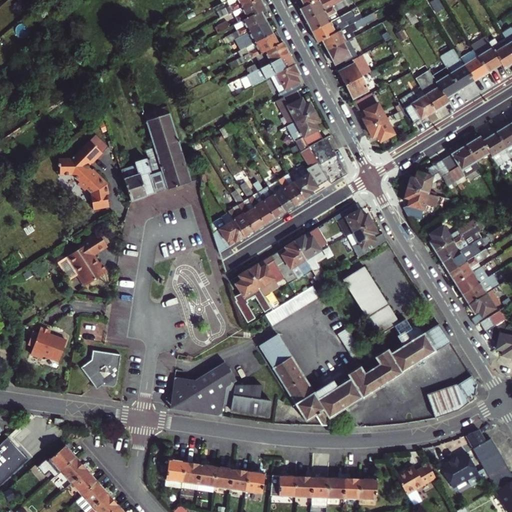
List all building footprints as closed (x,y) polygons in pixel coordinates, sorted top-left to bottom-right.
[(232,11),(252,0),(225,0),(228,5),(217,11),(219,17),(232,11)] [(235,16),(237,22),(261,10),(265,8),(261,0),(252,0),(232,11),(235,16)] [(299,8),(305,19),(341,0),(314,0),(304,6),(299,8)] [(341,0),(305,19),(311,30),(338,16),(335,11),(352,2),(350,0),(341,0)] [(346,19),(353,15),(350,9),(343,13),(346,19)] [(226,42),(239,36),(267,21),(261,10),(237,22),(233,24),(236,30),(223,37),(226,42)] [(412,11),(411,10),(405,13),(411,24),(418,21),(412,11)] [(367,15),(370,20),(375,17),(372,12),(367,15)] [(327,50),(346,40),(355,36),(351,30),(370,20),(367,15),(344,27),(321,39),(327,50)] [(235,16),(225,21),(228,27),(233,24),(237,22),(235,16)] [(316,41),(321,39),(344,27),(341,22),(338,16),(311,30),(316,41)] [(217,25),(220,31),(228,27),(225,21),(217,25)] [(237,50),(272,32),(267,21),(239,36),(242,41),(229,48),(231,53),(237,50)] [(366,30),(359,34),(361,39),(368,35),(366,30)] [(405,38),(400,30),(395,33),(400,41),(405,38)] [(255,55),(278,43),(272,32),(237,50),(240,56),(235,59),(237,64),(255,55)] [(470,44),(474,50),(487,72),(501,63),(488,42),(484,36),(470,44)] [(493,38),(488,42),(501,63),(503,68),(511,62),(511,50),(505,38),(496,43),(493,38)] [(346,40),(327,50),(334,64),(350,56),(343,44),(347,42),(346,40)] [(255,55),(261,66),(288,52),(282,41),(278,43),(255,55)] [(474,50),(460,58),(473,80),(487,72),(474,50)] [(270,76),(294,63),(288,52),(261,66),(264,72),(267,77),(270,76)] [(345,84),(364,74),(369,72),(370,71),(361,54),(351,59),(353,63),(337,71),(345,84)] [(443,62),(446,66),(459,89),(473,80),(460,58),(450,64),(444,54),(441,56),(444,62),(443,62)] [(237,64),(235,59),(229,62),(232,67),(237,64)] [(249,72),(257,68),(254,63),(246,67),(249,72)] [(299,73),(294,63),(270,76),(281,97),(282,96),(297,89),(301,87),(294,75),(299,73)] [(432,74),(433,77),(446,97),(459,89),(446,66),(432,74)] [(378,73),(376,68),(370,71),(369,72),(371,76),(378,73)] [(267,77),(264,72),(251,79),(254,84),(267,77)] [(364,74),(345,84),(352,98),(368,90),(362,78),(365,77),(364,74)] [(420,85),(422,89),(435,110),(449,102),(446,97),(433,77),(420,85)] [(96,89),(89,79),(82,84),(88,94),(96,89)] [(254,84),(251,79),(240,85),(242,90),(254,84)] [(304,103),(297,89),(282,96),(281,97),(275,100),(288,124),(314,111),(308,101),(304,103)] [(435,110),(422,89),(414,93),(413,91),(399,99),(414,123),(435,110)] [(367,127),(388,116),(387,114),(384,115),(371,91),(353,101),(367,127)] [(150,95),(138,98),(142,111),(154,108),(150,95)] [(190,181),(166,105),(143,112),(153,147),(145,149),(150,166),(152,172),(160,170),(166,188),(190,181)] [(390,109),(392,114),(400,109),(398,105),(390,109)] [(400,109),(392,114),(395,119),(403,115),(400,109)] [(314,111),(288,124),(287,124),(295,140),(299,138),(304,148),(307,146),(322,138),(314,123),(319,120),(314,111)] [(388,116),(367,127),(372,136),(376,134),(379,140),(392,133),(386,121),(390,119),(388,116)] [(218,129),(223,137),(233,130),(228,123),(218,129)] [(496,132),(510,156),(511,154),(511,127),(510,123),(496,132)] [(267,128),(261,131),(265,136),(270,133),(267,128)] [(482,140),(489,153),(498,166),(511,157),(510,156),(496,132),(482,140)] [(330,183),(346,173),(326,136),(322,138),(307,146),(327,179),(330,183)] [(480,136),(465,145),(475,161),(489,153),(482,140),(480,136)] [(107,183),(99,175),(92,168),(91,169),(88,167),(89,163),(91,161),(92,162),(102,152),(89,139),(71,157),(58,156),(58,161),(57,161),(57,165),(59,165),(59,170),(62,173),(71,173),(78,181),(76,182),(83,190),(85,188),(89,192),(90,195),(89,195),(91,209),(107,207),(104,186),(107,183)] [(475,161),(465,145),(441,160),(449,172),(455,181),(458,180),(479,167),(475,161)] [(304,167),(289,176),(304,199),(313,193),(311,189),(327,179),(307,146),(300,151),(309,166),(305,169),(304,167)] [(511,162),(511,158),(511,157),(498,166),(500,170),(511,162)] [(120,169),(130,200),(146,195),(146,193),(152,191),(153,193),(166,188),(160,170),(152,172),(150,166),(148,166),(145,158),(134,161),(135,164),(120,169)] [(407,187),(427,193),(432,176),(438,172),(441,177),(449,172),(441,160),(421,173),(417,171),(415,178),(410,177),(407,187)] [(269,166),(274,175),(280,172),(274,163),(269,166)] [(201,177),(202,181),(208,180),(202,168),(198,169),(201,177)] [(284,211),(267,185),(263,188),(253,172),(247,176),(257,192),(273,218),(284,211)] [(277,179),(293,206),(304,199),(289,176),(287,173),(282,176),(277,179)] [(284,211),(293,206),(277,179),(270,183),(269,181),(266,183),(267,185),(284,211)] [(239,185),(247,198),(263,224),(273,218),(257,192),(252,194),(244,181),(239,185)] [(427,193),(407,187),(405,197),(409,199),(407,205),(422,210),(426,195),(430,197),(429,200),(443,204),(444,199),(445,198),(427,193)] [(237,205),(253,230),(263,224),(247,198),(243,201),(235,189),(230,193),(237,205)] [(222,202),(227,199),(222,190),(217,194),(222,202)] [(227,199),(222,202),(227,211),(233,207),(227,199)] [(342,230),(345,237),(347,235),(371,223),(366,214),(362,216),(359,210),(360,209),(357,203),(338,215),(345,229),(342,230)] [(227,211),(228,212),(243,236),(253,230),(237,205),(233,207),(227,211)] [(210,223),(218,252),(243,236),(228,212),(210,223)] [(110,221),(106,215),(97,221),(101,226),(110,221)] [(468,230),(476,225),(472,220),(465,225),(468,230)] [(29,223),(23,227),(27,234),(33,230),(29,223)] [(357,256),(365,253),(386,240),(383,233),(373,237),(372,235),(376,233),(371,223),(347,235),(357,256)] [(434,251),(441,262),(480,238),(477,232),(476,230),(478,229),(476,225),(468,230),(461,235),(434,251)] [(434,251),(461,235),(458,230),(449,236),(443,226),(429,234),(433,240),(429,242),(434,251)] [(74,275),(81,285),(105,270),(98,260),(96,262),(91,254),(105,246),(97,233),(95,234),(87,239),(77,246),(78,247),(65,255),(55,262),(67,280),(74,275)] [(305,240),(302,236),(294,242),(305,260),(318,280),(323,277),(314,262),(322,256),(311,237),(305,240)] [(441,262),(448,272),(478,254),(474,249),(484,243),(480,238),(441,262)] [(281,274),(288,284),(303,274),(297,264),(305,260),(294,242),(284,248),(286,252),(282,255),(279,251),(271,256),(273,260),(281,274)] [(455,283),(472,272),(469,268),(478,262),(477,262),(489,254),(485,249),(478,254),(448,272),(455,283)] [(493,259),(497,264),(505,259),(501,254),(493,259)] [(346,257),(338,262),(341,267),(349,262),(346,257)] [(493,259),(472,272),(455,283),(461,294),(488,277),(484,272),(497,264),(493,259)] [(281,274),(273,260),(259,269),(256,265),(247,271),(260,291),(262,295),(276,286),(272,280),(281,274)] [(401,372),(450,342),(439,323),(421,334),(420,332),(411,330),(404,320),(398,323),(363,268),(344,279),(379,335),(393,327),(398,335),(396,336),(403,346),(389,354),(386,349),(374,357),(379,364),(371,368),(382,385),(402,373),(401,372)] [(468,305),(491,290),(495,288),(491,283),(504,274),(501,269),(488,277),(461,294),(468,305)] [(247,271),(238,276),(241,281),(235,284),(246,300),(260,291),(247,271)] [(274,323),(320,295),(314,284),(267,312),(274,323)] [(493,293),(491,290),(468,305),(474,314),(478,311),(479,313),(471,319),(475,325),(479,323),(488,317),(486,314),(495,309),(494,307),(500,303),(493,293)] [(271,297),(266,300),(270,307),(275,304),(271,297)] [(242,300),(236,304),(247,321),(253,317),(242,300)] [(266,300),(261,303),(265,311),(270,307),(266,300)] [(493,326),(496,324),(493,320),(497,318),(494,313),(488,317),(493,326)] [(484,331),(493,326),(488,317),(479,323),(484,331)] [(499,333),(500,330),(496,324),(493,326),(484,331),(495,349),(499,333)] [(511,357),(511,354),(511,327),(505,326),(503,334),(499,333),(495,349),(502,350),(501,355),(511,357)] [(43,357),(58,362),(62,352),(66,341),(55,337),(50,335),(49,335),(50,332),(39,328),(36,336),(31,334),(27,346),(32,348),(29,356),(42,361),(43,357)] [(366,360),(361,351),(347,328),(337,334),(351,357),(352,356),(354,360),(357,358),(360,363),(366,360)] [(314,416),(320,425),(332,426),(332,422),(329,417),(362,397),(362,398),(382,385),(371,368),(364,373),(360,366),(347,374),(350,378),(337,387),(332,380),(313,392),(277,334),(259,346),(306,421),(314,416)] [(361,351),(366,360),(371,357),(368,351),(370,350),(368,346),(361,351)] [(121,354),(93,349),(92,358),(81,366),(94,383),(103,384),(114,386),(117,383),(121,354)] [(197,383),(173,380),(168,408),(172,408),(173,404),(177,405),(183,400),(185,402),(190,403),(188,411),(220,415),(222,403),(230,405),(229,409),(267,415),(269,399),(258,398),(260,384),(234,384),(232,381),(236,379),(227,365),(197,383)] [(472,376),(457,385),(467,403),(473,399),(476,384),(472,376)] [(467,403),(457,385),(427,396),(434,418),(458,410),(467,403)] [(173,404),(172,408),(188,411),(190,403),(185,402),(183,400),(177,405),(173,404)] [(468,435),(465,437),(495,488),(511,478),(511,476),(493,443),(489,445),(486,440),(484,440),(478,429),(477,430),(467,434),(468,435)] [(0,442),(0,485),(31,456),(10,433),(0,442)] [(50,459),(61,472),(76,459),(65,446),(50,459)] [(478,472),(466,452),(455,458),(454,457),(448,461),(449,461),(440,466),(452,487),(478,472)] [(61,472),(71,484),(87,470),(76,459),(61,472)] [(164,486),(181,488),(185,461),(169,459),(164,486)] [(181,488),(196,491),(200,464),(185,461),(181,488)] [(213,487),(216,466),(200,464),(196,491),(212,493),(213,487)] [(412,465),(395,476),(405,494),(407,493),(413,504),(424,498),(418,487),(435,478),(427,465),(416,471),(412,465)] [(213,487),(229,489),(232,468),(216,466),(213,487)] [(245,492),(248,471),(232,468),(229,489),(245,492)] [(82,496),(97,482),(87,470),(71,484),(82,496)] [(264,473),(248,471),(245,492),(261,494),(264,473)] [(295,496),(296,476),(272,475),(270,495),(295,496)] [(311,497),(311,477),(296,476),(295,496),(311,497)] [(311,497),(327,498),(328,477),(311,477),(311,497)] [(327,498),(343,498),(344,478),(328,477),(327,498)] [(359,499),(360,479),(344,478),(343,498),(359,499)] [(511,478),(495,488),(494,489),(498,495),(496,496),(499,502),(502,502),(507,511),(508,511),(511,510),(511,478)] [(376,479),(360,479),(359,499),(375,500),(376,479)] [(76,501),(85,511),(87,511),(108,494),(97,482),(82,496),(76,501)] [(108,494),(87,511),(112,511),(118,507),(108,494)]
